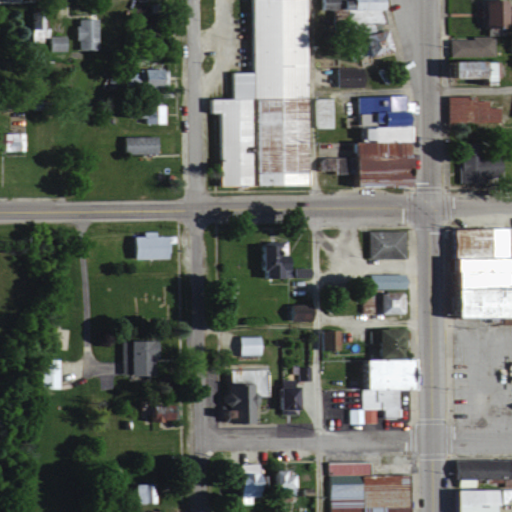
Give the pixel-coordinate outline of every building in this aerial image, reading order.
[(302,0),(239,0),(240,71),(222,71),(222,97),(200,98),(200,111),(208,111),(209,184),(298,183),(298,119),(304,119),(302,0)] [(377,0),(325,0),(320,1),(324,23),(347,19),(354,55),(384,50),(380,26),(382,26),(377,0)] [(442,37),(442,63),(438,63),(438,78),(493,79),(493,60),(487,59),(487,34),(495,34),(495,0),(471,0),(471,26),(478,26),(478,38),(442,37)] [(43,42),(43,28),(39,28),(38,10),(26,10),(27,43),(43,42)] [(71,49),(93,49),(92,17),(70,18),(71,49)] [(44,50),(64,50),(65,35),(44,35),(44,50)] [(356,66),(329,67),(329,86),(356,85),(356,66)] [(161,69),(119,70),(119,81),(128,80),(129,88),(162,87),(161,69)] [(339,179),(392,178),(392,156),(399,156),(399,95),(350,95),(350,116),(340,116),(340,126),(349,126),(349,140),(338,140),(339,179)] [(439,95),(440,119),(464,119),(464,110),(479,110),(479,124),(495,124),(494,106),(483,106),(483,99),(470,99),(470,95),(439,95)] [(329,97),(310,98),(311,127),(330,127),(329,97)] [(135,122),(159,123),(160,104),(133,104),(133,115),(136,115),(135,122)] [(21,132),(0,132),(0,150),(21,150),(21,132)] [(153,153),(154,136),(116,135),(116,152),(153,153)] [(494,154),(453,154),(453,180),(493,180),(494,154)] [(312,169),(327,169),(327,172),(336,172),(336,156),(311,157),(312,169)] [(123,258),(160,258),(161,235),(149,235),(149,230),(135,230),(135,235),(123,235),(123,258)] [(361,230),(361,258),(398,257),(398,230),(361,230)] [(248,245),(248,277),(292,276),(292,272),(282,272),(281,240),(263,241),(263,244),(248,245)] [(359,274),(360,286),(397,285),(397,273),(359,274)] [(218,313),(229,312),(228,279),(217,279),(218,313)] [(399,292),(370,291),(370,289),(355,288),(355,312),(364,312),(364,313),(399,313),(399,292)] [(365,328),(366,353),(396,352),(395,339),(390,339),(389,327),(365,328)] [(335,329),(316,329),(316,349),(336,348),(335,329)] [(256,335),(230,336),(230,355),(256,355),(256,335)] [(144,340),(116,340),(116,352),(120,352),(121,362),(121,374),(145,374),(144,340)] [(36,387),(58,388),(59,358),(37,358),(36,387)] [(348,359),(348,388),(355,388),(355,408),(343,408),(344,423),(373,422),(373,417),(394,417),(394,359),(348,359)] [(257,369),(222,369),(222,399),(219,399),(219,422),(246,421),(245,395),(257,395),(257,369)] [(268,411),(294,411),(293,386),(267,386),(268,411)] [(172,419),(171,404),(136,405),(137,420),(172,419)] [(403,511),(403,474),(364,474),(364,461),(322,462),(322,511),(403,511)] [(255,472),(249,471),(249,465),(231,464),(230,489),(255,490),(255,472)] [(263,500),(287,501),(288,470),(264,469),(263,500)] [(149,502),(149,483),(129,483),(129,503),(149,502)] [(444,511),(497,511),(497,489),(444,489),(444,511)]
